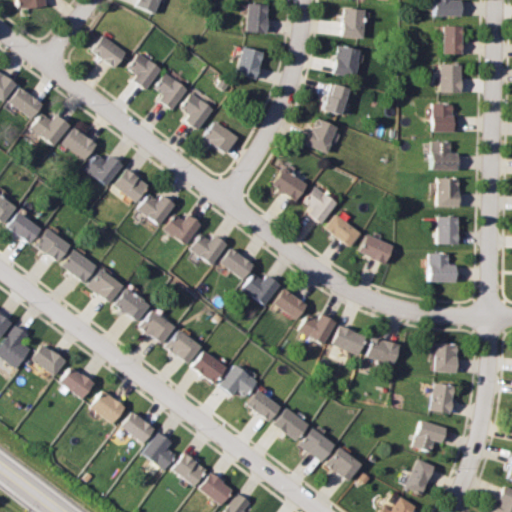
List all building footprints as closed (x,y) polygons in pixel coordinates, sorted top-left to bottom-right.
[(155,12),(158,0),(137,0),(136,6),(155,12)] [(432,0),(432,15),(460,15),(460,0),(432,0)] [(265,32),(268,4),(247,1),(244,29),(265,32)] [(361,36),(361,7),(339,7),(339,36),(361,36)] [(441,25),(441,53),(460,53),(460,25),(441,25)] [(89,49),(114,66),(125,51),(100,33),(89,49)] [(331,73),(354,75),(356,46),(333,44),(331,73)] [(256,77),(262,50),(242,45),(235,72),(256,77)] [(144,88),(159,67),(137,51),(125,67),(134,73),(131,78),(144,88)] [(460,91),(460,63),(438,63),(438,91),(460,91)] [(16,83),(0,69),(0,98),(2,100),(16,83)] [(161,94),(157,98),(170,108),(185,87),(163,71),(152,87),(161,94)] [(340,113),(348,87),(329,81),(321,108),(340,113)] [(42,100),(18,86),(8,103),(32,117),(42,100)] [(197,128),(212,107),(190,91),(178,108),(186,114),(183,118),(197,128)] [(430,130),(455,130),(455,102),(430,102),(430,130)] [(49,117),(41,111),(30,127),(53,144),(68,123),(54,112),(49,117)] [(336,125),(315,116),(305,143),(326,151),(336,125)] [(203,132),(223,152),(236,139),(217,119),(203,132)] [(60,141),(83,158),(95,143),(72,126),(60,141)] [(449,140),(429,140),(429,169),(457,169),(457,151),(449,151),(449,140)] [(99,156),(87,160),(96,180),(120,170),(112,151),(99,156)] [(307,183),(283,166),(271,184),(295,200),(307,183)] [(112,184),(134,200),(147,183),(125,167),(112,184)] [(457,177),(435,177),(435,205),(457,205),(457,177)] [(311,208),(307,213),(320,222),(336,201),(314,185),(302,201),(311,208)] [(156,199),(148,192),(136,208),(157,224),(173,202),(160,193),(156,199)] [(0,220),(2,222),(15,206),(0,194),(0,220)] [(40,228),(17,210),(6,224),(29,242),(40,228)] [(183,243),(200,222),(187,212),(181,219),(173,212),(161,227),(183,243)] [(324,227),(349,245),(360,231),(334,213),(324,227)] [(435,242),(457,242),(457,215),(435,215),(435,242)] [(34,244),(56,261),(69,245),(47,228),(34,244)] [(207,238),(200,233),(188,247),(209,263),(226,243),(212,232),(207,238)] [(393,245),(367,232),(358,250),(384,263),(393,245)] [(252,262),(229,246),(218,262),(241,278),(252,262)] [(82,281),(95,265),(73,248),(60,264),(82,281)] [(446,252),(427,252),(427,281),(456,281),(456,263),(446,263),(446,252)] [(121,284),(99,267),(86,285),(108,301),(121,284)] [(260,279),(249,273),(240,288),(265,302),(278,281),(264,273),(260,279)] [(133,321),(147,305),(127,287),(113,302),(133,321)] [(295,318),(305,302),(281,287),(271,302),(295,318)] [(172,325),(150,308),(137,325),(159,342),(172,325)] [(297,333),(325,340),(331,319),(303,311),(297,333)] [(0,334),(10,321),(0,313),(0,334)] [(0,356),(14,367),(29,349),(21,342),(28,334),(15,323),(0,342),(0,356)] [(329,342),(356,354),(364,334),(337,323),(329,342)] [(164,346),(185,362),(199,344),(177,328),(164,346)] [(364,354),(391,364),(398,344),(371,334),(364,354)] [(29,359),(52,374),(63,359),(41,342),(29,359)] [(433,371),(455,371),(455,342),(433,342),(433,371)] [(190,365),(211,382),(224,367),(202,349),(190,365)] [(238,400),(254,381),(234,363),(217,381),(238,400)] [(81,398),(92,382),(69,365),(57,381),(81,398)] [(450,382),(428,383),(430,412),(451,411),(450,382)] [(123,407),(101,388),(88,405),(110,423),(123,407)] [(245,403),(267,420),(278,406),(256,388),(245,403)] [(271,421),(292,440),(305,425),(285,406),(271,421)] [(152,428),(130,409),(118,423),(141,442),(152,428)] [(440,443),(444,426),(417,419),(409,446),(427,451),(430,441),(440,443)] [(332,443),(309,427),(296,445),(320,461),(332,443)] [(171,438),(152,430),(141,456),(165,466),(171,452),(166,449),(171,438)] [(345,480),(358,464),(337,446),(323,463),(345,480)] [(511,451),(508,450),(501,477),(511,479),(511,451)] [(204,468),(182,451),(169,467),(191,485),(204,468)] [(420,495),(431,465),(413,458),(402,488),(420,495)] [(218,504),(231,489),(208,471),(196,487),(218,504)] [(511,511),(511,490),(501,485),(490,510),(494,511),(511,511)] [(219,511),(243,511),(242,511),(249,502),(236,492),(219,511)] [(386,511),(409,511),(413,506),(397,496),(386,511)]
